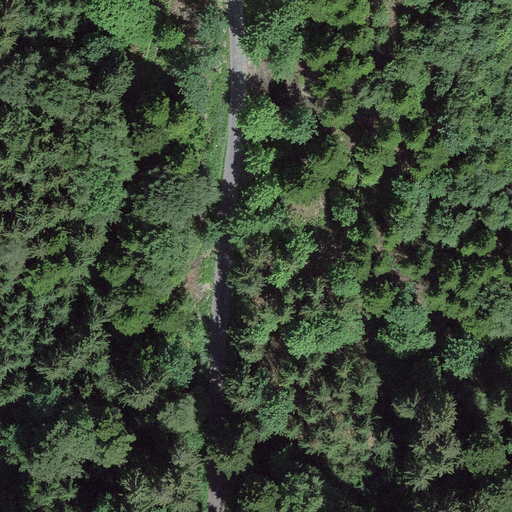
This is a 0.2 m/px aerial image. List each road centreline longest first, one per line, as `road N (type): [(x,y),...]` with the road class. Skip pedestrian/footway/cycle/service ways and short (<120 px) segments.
road 1 (unclassified): [(214,511),(240,56),(236,0)]
road 2 (track): [(240,56),(268,81),(318,175),(378,379),(435,511)]
